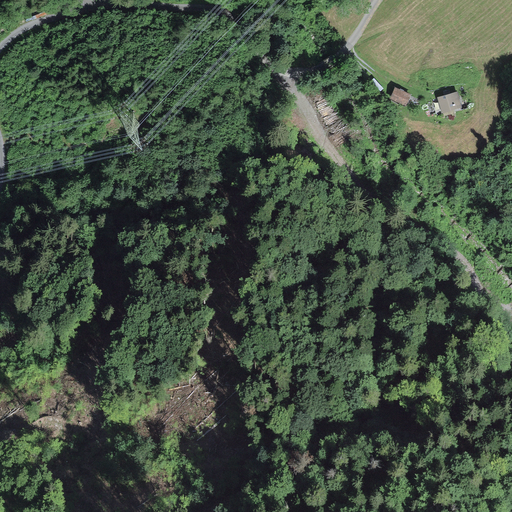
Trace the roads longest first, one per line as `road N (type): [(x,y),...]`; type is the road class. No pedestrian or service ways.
road 1 (track): [(95,0),(237,12),(279,67),(311,72),(348,46),(379,0)]
road 2 (track): [(110,7),(52,17),(12,35),(0,50)]
